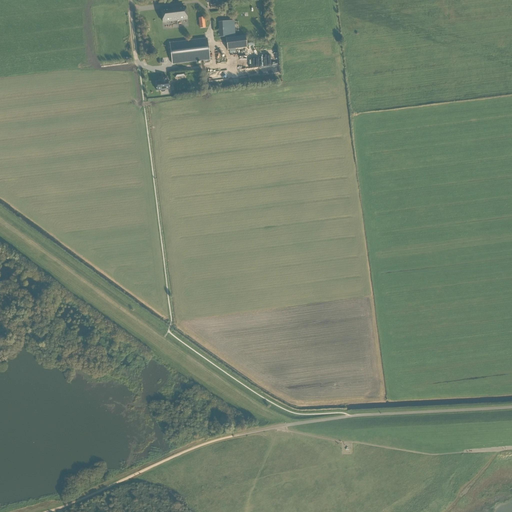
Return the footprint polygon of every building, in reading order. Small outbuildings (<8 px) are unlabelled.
[(164,22),(187,19),(185,8),(161,10),(163,22),(164,22)] [(221,37),(235,37),(234,22),(229,22),(221,22),(221,26),(221,37)] [(227,50),(247,48),(246,36),(226,39),(227,50)] [(170,43),(172,65),(210,60),(207,39),(170,43)] [(240,61),(241,70),(272,66),(271,57),(255,59),(255,56),(245,57),(245,60),(240,61)] [(164,92),(165,91),(165,90),(169,90),(168,81),(167,81),(167,77),(159,78),(160,81),(161,82),(156,83),(157,91),(161,91),(161,92),(162,92),(164,92)]
